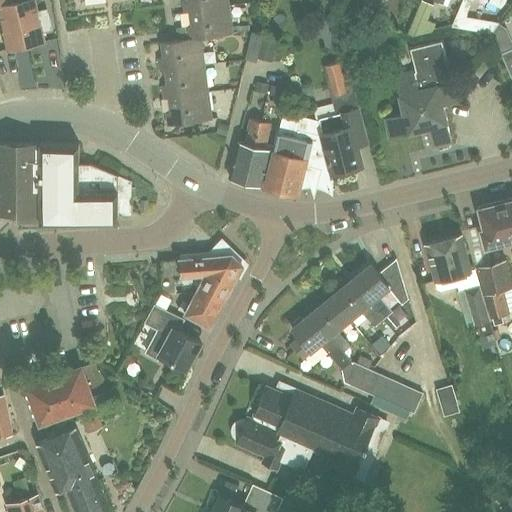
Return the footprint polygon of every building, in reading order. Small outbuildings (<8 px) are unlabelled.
[(16,0),(0,0),(0,7),(9,48),(26,44),(16,0)] [(35,0),(16,0),(26,44),(44,40),(42,29),(51,27),(47,9),(38,11),(35,0)] [(183,0),(185,11),(229,5),(227,0),(183,0)] [(416,35),(432,31),(435,23),(428,19),(434,4),(422,0),(411,29),(409,33),(416,35)] [(461,0),(458,9),(459,10),(453,26),(492,32),(499,22),(467,16),(468,14),(467,13),(473,0),(476,1),(476,0),(490,0),(490,2),(501,7),(505,2),(505,0),(461,0)] [(232,32),(229,5),(185,11),(191,10),(193,25),(187,26),(188,38),(201,36),(232,32)] [(186,38),(184,27),(176,28),(178,39),(186,38)] [(262,35),(258,57),(279,62),(281,53),(275,52),(278,38),(262,35)] [(201,36),(188,38),(162,41),(164,56),(159,57),(161,70),(204,64),(201,36)] [(449,41),(452,55),(466,52),(463,38),(449,41)] [(417,70),(396,75),(405,113),(386,117),(391,137),(428,128),(433,146),(452,142),(443,104),(462,100),(457,80),(454,80),(445,39),(411,47),(417,70)] [(511,77),(511,48),(501,54),(511,77)] [(325,66),(332,96),(348,92),(345,83),(340,62),(325,66)] [(208,91),(204,64),(161,70),(161,71),(166,70),(168,83),(163,84),(164,97),(169,97),(208,91)] [(208,91),(169,97),(171,111),(166,112),(168,125),(212,119),(208,91)] [(349,110),(326,116),(320,117),(320,120),(333,171),(362,164),(349,110)] [(333,171),(320,120),(284,111),(265,184),(296,191),(298,183),(309,181),(319,180),(330,183),(333,171)] [(238,141),(230,176),(246,180),(261,119),(250,117),(245,139),(248,140),(247,143),(238,141)] [(261,119),(246,180),(262,184),(271,149),(263,147),(264,143),(266,144),(271,122),(261,119)] [(42,223),(78,223),(121,222),(121,216),(134,216),(133,182),(92,164),(80,164),(80,144),(0,143),(0,212),(19,213),(19,217),(25,222),(42,222),(42,223)] [(511,200),(481,209),(485,228),(482,229),(487,248),(511,241),(511,200)] [(476,268),(472,269),(463,233),(426,243),(437,280),(438,288),(442,290),(458,286),(459,291),(464,290),(474,325),(490,320),(480,285),(476,268)] [(181,259),(161,260),(164,294),(178,293),(177,284),(185,283),(185,285),(199,284),(200,280),(204,281),(197,294),(209,300),(212,294),(225,300),(245,264),(223,243),(211,256),(180,258),(181,259)] [(410,299),(398,258),(380,272),(372,263),(353,279),(370,299),(386,319),(394,312),(381,295),(390,288),(403,304),(410,299)] [(511,279),(507,259),(478,266),(485,294),(487,293),(493,316),(509,312),(503,289),(511,286),(511,279)] [(353,279),(333,295),(343,306),(353,319),(362,311),(375,327),(386,319),(370,299),(353,279)] [(211,327),(225,300),(212,294),(209,300),(197,294),(192,305),(184,301),(179,309),(211,327)] [(333,295),(313,311),(333,335),(332,335),(345,351),(351,346),(338,330),(353,319),(343,306),(333,295)] [(156,305),(155,304),(145,323),(169,336),(160,353),(189,369),(202,343),(180,331),(185,319),(163,308),(156,305)] [(294,321),(295,326),(293,327),(301,337),(293,343),(305,357),(322,343),(343,369),(354,361),(345,351),(332,335),(333,335),(313,311),(305,318),(301,316),(294,321)] [(401,323),(392,314),(386,319),(395,329),(401,323)] [(479,338),(484,355),(496,352),(492,335),(479,338)] [(374,395),(375,393),(382,376),(383,374),(354,361),(344,382),(374,395)] [(82,367),(56,376),(70,417),(75,415),(74,411),(95,404),(97,410),(99,415),(118,408),(112,391),(93,398),(82,367)] [(382,376),(375,393),(374,395),(415,413),(424,392),(383,374),(382,376)] [(56,376),(32,385),(30,391),(42,423),(63,415),(64,419),(70,417),(56,376)] [(281,433),(315,448),(337,457),(333,465),(366,479),(389,425),(387,425),(389,421),(379,417),(380,416),(359,407),(356,414),(282,382),(279,390),(268,385),(256,413),(268,418),(266,422),(281,433)] [(451,384),(436,389),(444,415),(460,410),(451,384)] [(97,410),(96,410),(81,417),(87,433),(104,427),(99,415),(97,410)] [(315,448),(281,433),(266,422),(265,425),(249,418),(239,442),(268,455),(265,463),(278,468),(281,460),(305,471),(315,448)] [(113,511),(106,494),(93,464),(77,426),(37,443),(58,491),(68,486),(78,511),(113,511)] [(25,478),(14,482),(18,494),(29,490),(25,478)] [(278,511),(285,497),(255,483),(244,506),(223,496),(215,511),(278,511)] [(44,511),(39,494),(8,504),(10,511),(44,511)]
